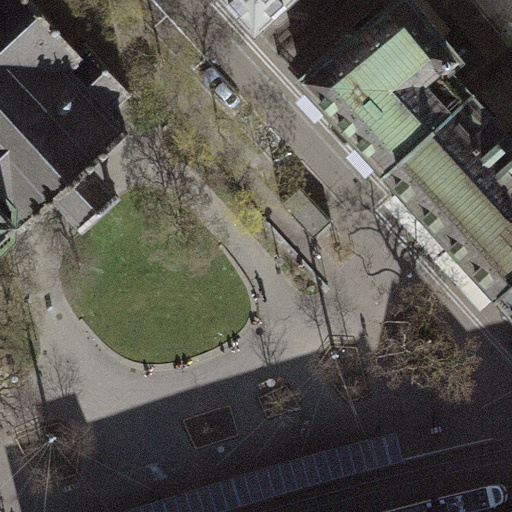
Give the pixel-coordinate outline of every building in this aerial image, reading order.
[(0,0),(0,236),(11,227),(18,234),(55,201),(91,168),(128,135),(108,113),(131,92),(87,43),(78,52),(30,0),(0,0)] [(288,0),(228,0),(256,30),(288,0)] [(447,72),(458,61),(407,0),(402,0),(302,82),(334,118),(355,140),(356,139),(387,173),(470,98),(447,72)] [(511,143),(470,98),(387,173),(434,225),(499,296),(511,284),(511,143)] [(119,199),(91,168),(55,201),(83,231),(119,199)] [(334,222),(300,185),(281,203),(314,239),(334,222)] [(511,284),(499,296),(511,311),(511,284)]
